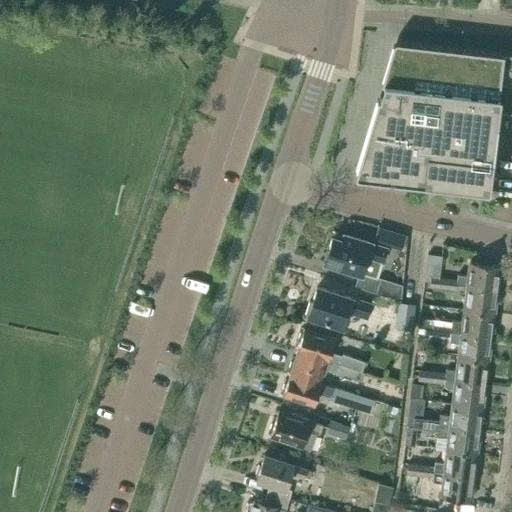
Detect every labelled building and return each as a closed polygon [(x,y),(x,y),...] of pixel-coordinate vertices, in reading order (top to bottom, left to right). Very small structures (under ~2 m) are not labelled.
[(392,87),(390,88),(389,90),(388,92),(389,95),(389,97),(391,99),(393,100),(395,101),(394,111),(390,111),(386,113),(383,114),(380,117),(378,120),(376,123),(360,175),(487,190),(488,190),(489,189),(490,187),(499,111),(511,112),(511,54),(401,41),(396,85),(394,86),(392,87)] [(389,242),(392,231),(378,226),(375,238),(389,242)] [(333,237),(325,262),(360,273),(361,273),(362,272),(377,277),(377,276),(386,248),(371,243),(371,242),(344,234),(342,240),(333,237)] [(430,286),(443,288),(444,278),(440,277),(443,255),(428,253),(425,281),(431,282),(430,286)] [(458,273),(457,279),(458,280),(457,285),(458,285),(467,285),(497,289),(500,265),(470,262),(468,275),(458,273)] [(381,277),(376,292),(401,300),(403,284),(381,277)] [(458,285),(457,285),(458,280),(457,279),(457,280),(444,278),(443,288),(457,290),(458,285)] [(318,285),(309,313),(341,324),(346,309),(367,315),(371,301),(318,285)] [(464,309),(494,313),(497,289),(467,285),(464,309)] [(396,329),(413,331),(416,304),(399,302),(396,329)] [(424,333),(438,334),(439,324),(452,326),(452,331),(462,332),(492,336),(494,313),(464,309),(463,321),(452,320),(434,318),(420,316),(418,327),(425,328),(424,333)] [(439,324),(438,334),(451,336),(451,331),(452,331),(452,326),(439,324)] [(343,354),(342,356),(331,352),(336,338),(304,328),(297,351),(361,371),(365,361),(343,354)] [(397,331),(391,332),(389,338),(393,342),(399,341),(401,335),(397,331)] [(462,332),(458,356),(488,359),(492,336),(462,332)] [(290,373),(322,383),(326,370),(337,373),(336,376),(351,381),(352,379),(361,382),(364,373),(361,372),(361,371),(297,351),(290,373)] [(458,356),(456,379),(486,383),(488,359),(458,356)] [(418,380),(432,381),(433,371),(420,370),(419,375),(418,380)] [(433,371),(432,381),(445,383),(446,378),(446,373),(433,371)] [(333,387),(322,383),(290,373),(283,395),(315,405),(319,391),(330,395),(329,397),(352,404),(355,393),(333,387)] [(483,406),(486,383),(456,379),(453,403),(483,406)] [(440,413),(440,419),(440,420),(440,425),(450,426),(480,429),(483,406),(453,403),(451,415),(440,413)] [(278,411),(270,435),(311,448),(316,432),(320,433),(323,423),(296,415),(296,416),(278,411)] [(413,426),(426,428),(427,418),(414,417),(413,426)] [(440,420),(440,419),(440,420),(427,418),(426,428),(440,429),(440,425),(440,420)] [(332,419),(327,432),(346,438),(350,425),(332,419)] [(406,425),(404,444),(415,445),(417,427),(413,426),(406,425)] [(477,453),(480,429),(450,426),(447,449),(477,453)] [(434,471),(444,473),(474,476),(477,453),(447,449),(446,462),(436,461),(435,467),(434,471)] [(270,483),(266,493),(290,499),(292,490),(286,488),(290,474),(304,478),(307,468),(293,463),(264,454),(257,479),(270,483)] [(407,473),(420,475),(422,465),(408,463),(408,468),(407,473)] [(434,471),(435,467),(422,465),(420,475),(434,476),(433,482),(443,483),(441,497),(471,500),(474,476),(444,473),(434,471)] [(248,502),(246,509),(248,511),(277,511),(279,508),(286,510),(290,499),(266,493),(263,503),(253,500),(253,501),(248,502)] [(375,501),(372,511),(386,511),(388,504),(375,501)]
